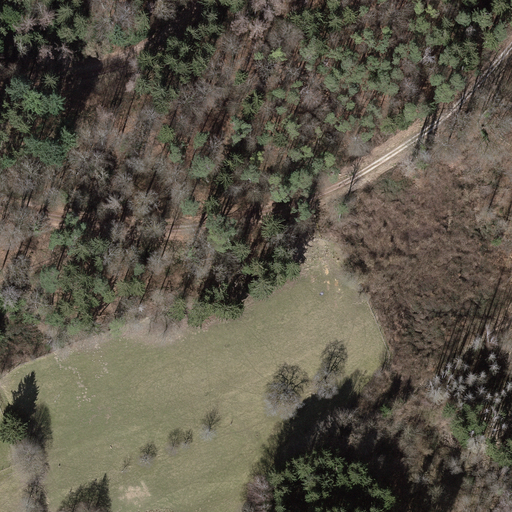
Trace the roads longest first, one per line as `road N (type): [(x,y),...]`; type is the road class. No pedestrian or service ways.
road 1 (track): [(511,42),(476,85),(357,176),(302,206),(211,224),(42,210),(0,194)]
road 2 (track): [(215,0),(191,40),(129,68),(0,98)]
